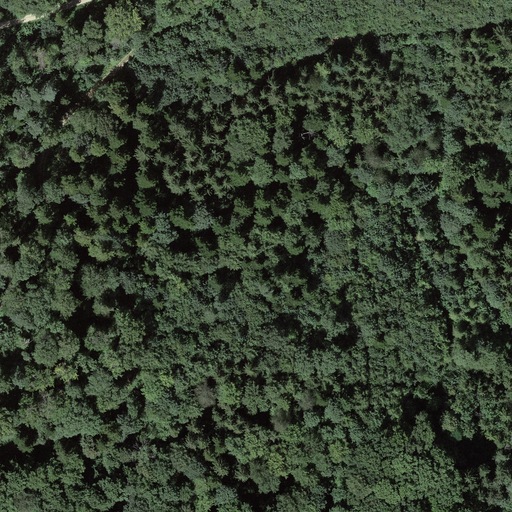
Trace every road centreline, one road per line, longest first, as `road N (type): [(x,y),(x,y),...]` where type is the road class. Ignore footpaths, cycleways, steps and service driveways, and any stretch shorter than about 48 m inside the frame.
road 1 (track): [(0,454),(99,418),(125,396),(132,377),(127,298),(62,221),(43,177),(55,133),(124,61)]
road 2 (track): [(452,154),(416,165),(400,190),(451,339),(440,386),(400,423),(311,468),(288,511)]
road 3 (track): [(511,334),(435,197),(452,154),(511,148)]
